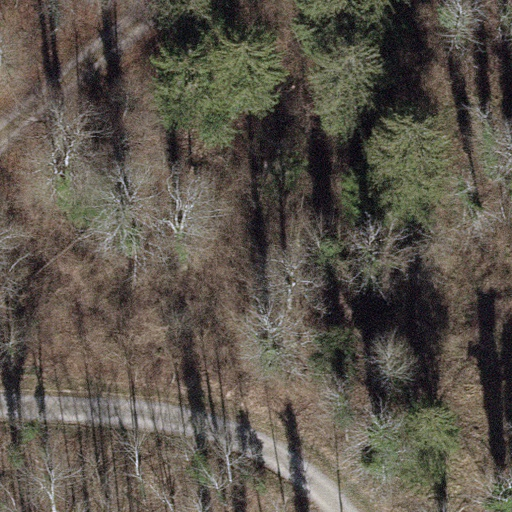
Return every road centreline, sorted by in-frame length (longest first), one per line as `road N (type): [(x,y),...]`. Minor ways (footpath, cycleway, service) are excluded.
road 1 (track): [(0,383),(203,398),(350,496),(361,511)]
road 2 (track): [(0,154),(168,0)]
